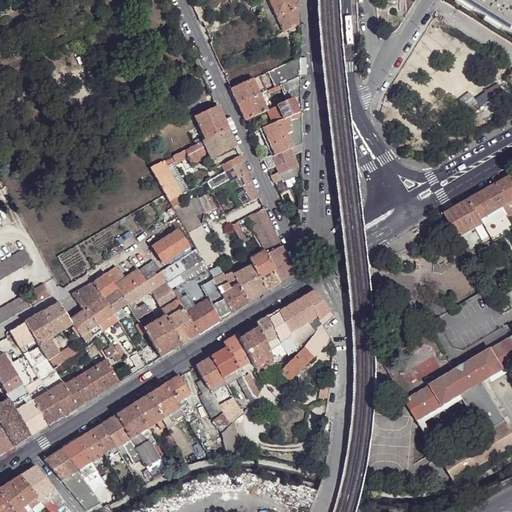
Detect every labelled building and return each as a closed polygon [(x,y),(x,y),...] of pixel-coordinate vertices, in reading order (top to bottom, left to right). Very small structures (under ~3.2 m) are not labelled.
[(268,0),(276,18),(297,9),(293,0),(268,0)] [(452,0),(474,13),(482,0),(452,0)] [(507,34),(511,26),(511,9),(511,7),(511,5),(503,0),(482,0),(474,13),(507,34)] [(194,9),(199,21),(202,20),(206,18),(201,7),(194,9)] [(298,18),(297,9),(276,18),(283,33),(298,26),(298,18)] [(28,57),(31,65),(41,61),(38,53),(28,57)] [(9,65),(12,73),(31,65),(28,57),(9,65)] [(300,74),(300,58),(267,73),(274,87),(278,85),(300,74)] [(9,65),(0,68),(0,73),(2,77),(12,73),(9,65)] [(300,82),(300,74),(278,85),(280,88),(286,102),(292,99),(300,96),(300,82)] [(262,79),(261,76),(253,79),(260,94),(268,90),(262,79)] [(260,94),(253,79),(246,83),(239,85),(230,89),(237,104),(260,94)] [(278,85),(274,87),(268,90),(269,93),(280,88),(278,85)] [(488,95),(478,103),(479,105),(467,114),(464,117),(468,122),(494,102),(505,94),(500,86),(487,94),(488,95)] [(268,111),(260,94),(237,104),(245,121),(268,111)] [(300,107),(300,96),(292,99),(299,113),(293,116),(293,118),(289,121),(291,126),(289,127),(291,133),(287,134),(287,135),(292,148),(302,144),(301,132),(301,115),(300,107)] [(467,114),(479,105),(478,103),(472,96),(460,105),(467,114)] [(286,102),(276,107),(283,121),(288,118),(293,116),(299,113),(292,99),(286,102)] [(196,117),(204,136),(206,139),(227,129),(217,107),(196,117)] [(276,107),(270,110),(276,122),(276,124),(283,121),(276,107)] [(276,123),(260,130),(272,156),(292,148),(287,135),(287,134),(291,133),(289,127),(291,126),(289,121),(288,118),(283,121),(276,124),(276,123)] [(206,139),(202,141),(209,155),(211,159),(235,147),(227,129),(206,139)] [(193,141),(195,145),(202,141),(206,139),(204,136),(193,141)] [(195,145),(185,150),(188,156),(192,164),(209,155),(202,141),(195,145)] [(272,156),(263,159),(268,170),(274,167),(276,173),(278,173),(279,175),(279,174),(282,178),(283,182),(298,177),(297,168),(292,156),(301,152),(302,144),(292,148),(272,156)] [(185,150),(173,156),(176,162),(188,156),(185,150)] [(231,158),(235,167),(243,163),(239,154),(231,158)] [(167,166),(175,162),(176,162),(173,156),(163,161),(167,166)] [(220,164),(223,172),(235,167),(231,158),(219,164),(220,164)] [(157,179),(170,173),(167,166),(163,161),(151,167),(157,179)] [(181,194),(189,190),(175,162),(167,166),(170,173),(181,194)] [(207,180),(211,188),(230,179),(242,205),(259,197),(248,173),(243,163),(235,167),(223,172),(209,180),(207,180)] [(204,172),(209,180),(223,172),(220,164),(204,172)] [(178,195),(181,194),(170,173),(157,179),(165,193),(169,200),(178,195)] [(270,175),(274,182),(282,178),(279,174),(279,175),(278,173),(276,173),(270,175)] [(511,176),(491,188),(503,208),(511,202),(511,176)] [(469,200),(482,220),(503,208),(491,188),(469,200)] [(181,202),(178,195),(169,200),(172,207),(181,202)] [(176,210),(189,232),(202,225),(189,199),(186,201),(187,203),(180,206),(181,207),(176,210)] [(462,236),(483,224),(482,220),(469,200),(444,215),(458,238),(462,236)] [(511,202),(503,208),(508,217),(511,214),(511,202)] [(279,240),(264,208),(247,216),(247,217),(265,251),(266,254),(281,282),(295,274),(279,240)] [(252,251),(236,222),(230,224),(246,254),(252,251)] [(202,225),(189,232),(207,265),(220,258),(202,225)] [(177,230),(152,246),(163,263),(165,262),(166,264),(169,263),(167,261),(188,247),(177,230)] [(471,252),(462,236),(458,238),(468,254),(471,252)] [(171,289),(207,268),(196,248),(160,271),(171,289)] [(0,263),(0,279),(30,262),(23,250),(0,263)] [(266,292),(281,282),(266,254),(265,251),(250,260),(252,264),(266,292)] [(476,269),(478,271),(482,269),(475,258),(471,260),(475,267),(476,269)] [(145,281),(154,275),(152,272),(158,268),(154,262),(139,272),(145,281)] [(248,303),(266,292),(252,264),(233,275),(231,274),(230,273),(224,277),(223,275),(222,274),(213,279),(214,280),(218,288),(227,283),(234,279),(237,284),(248,303)] [(105,301),(119,291),(114,285),(127,276),(118,265),(93,283),(105,301)] [(122,296),(145,281),(139,272),(137,270),(127,276),(114,285),(119,291),(122,296)] [(172,292),(171,289),(160,271),(154,275),(145,281),(151,291),(162,309),(177,300),(172,292)] [(481,277),(488,288),(492,286),(485,275),(481,277)] [(233,314),(233,313),(232,314),(218,288),(214,280),(202,286),(209,299),(220,321),(219,321),(220,322),(233,314)] [(146,294),(151,291),(145,281),(122,296),(127,304),(137,320),(139,319),(151,311),(146,303),(138,308),(133,301),(140,297),(140,298),(146,294)] [(86,309),(97,325),(114,313),(105,301),(93,283),(88,286),(94,295),(89,299),(93,304),(86,309)] [(233,313),(248,303),(237,284),(230,288),(227,283),(218,288),(232,314),(233,313)] [(51,296),(43,284),(22,297),(29,309),(51,296)] [(82,289),(89,299),(94,295),(88,286),(82,289)] [(83,310),(86,309),(93,304),(89,299),(82,289),(72,295),(83,310)] [(177,301),(183,297),(177,289),(172,292),(177,300),(177,301)] [(315,290),(310,293),(321,318),(323,323),(324,324),(331,317),(332,315),(330,311),(315,290)] [(127,304),(122,296),(119,291),(105,301),(114,313),(121,309),(127,304)] [(310,293),(280,312),(279,312),(288,330),(291,336),(295,334),(293,331),(307,323),(316,329),(323,323),(321,318),(310,293)] [(198,334),(219,321),(220,321),(209,299),(195,306),(187,295),(183,297),(177,301),(182,309),(198,334)] [(0,325),(29,309),(22,297),(0,309),(0,325)] [(166,318),(182,309),(177,301),(177,300),(162,309),(165,316),(166,318)] [(55,335),(72,325),(73,324),(70,320),(59,302),(41,313),(55,335)] [(84,342),(102,331),(97,325),(86,309),(83,310),(70,320),(73,324),(72,325),(84,342)] [(125,314),(121,309),(114,313),(118,320),(125,314)] [(181,344),(198,334),(182,309),(166,318),(181,344)] [(279,309),(268,316),(277,337),(288,330),(279,312),(280,312),(279,309)] [(55,335),(41,313),(25,322),(35,339),(38,344),(39,345),(47,359),(54,368),(69,358),(73,355),(80,351),(75,345),(71,345),(59,354),(49,338),(55,335)] [(102,331),(103,332),(118,321),(118,320),(114,313),(97,325),(102,331)] [(175,348),(181,344),(166,318),(165,316),(158,320),(175,348)] [(256,323),(259,327),(266,344),(277,337),(268,316),(256,323)] [(160,357),(175,348),(158,320),(157,321),(144,328),(142,329),(145,333),(160,357)] [(54,368),(47,359),(39,345),(28,352),(24,346),(35,339),(25,322),(10,331),(24,355),(26,357),(40,380),(63,417),(77,408),(64,386),(54,368)] [(140,336),(145,333),(142,329),(139,323),(134,326),(140,336)] [(295,334),(291,336),(292,337),(299,347),(316,329),(307,323),(293,331),(295,334)] [(319,328),(315,334),(325,343),(327,344),(330,338),(322,325),(319,328)] [(259,327),(240,338),(240,339),(252,361),(255,367),(261,364),(265,371),(275,365),(273,362),(269,351),(266,344),(259,327)] [(288,330),(277,337),(279,340),(281,343),(292,337),(291,336),(288,330)] [(223,343),(225,348),(226,348),(238,369),(252,361),(240,339),(240,338),(238,334),(223,343)] [(304,348),(312,357),(321,349),(325,343),(315,334),(304,348)] [(277,337),(266,344),(269,351),(281,343),(279,340),(277,337)] [(288,358),(299,347),(292,337),(281,343),(286,354),(288,358)] [(511,364),(511,337),(490,351),(502,370),(511,364)] [(269,351),(273,362),(286,354),(281,343),(269,351)] [(103,362),(106,360),(97,344),(94,346),(103,362)] [(113,347),(117,352),(120,356),(124,354),(117,344),(113,347)] [(113,355),(117,352),(113,347),(112,345),(104,350),(107,356),(109,358),(113,355)] [(146,366),(158,359),(151,347),(147,346),(137,352),(146,366)] [(225,348),(211,357),(223,378),(238,369),(226,348),(225,348)] [(290,363),(282,371),(290,380),(312,357),(304,348),(302,350),(290,363)] [(432,386),(443,405),(479,384),(483,382),(488,379),(502,370),(490,351),(432,386)] [(4,355),(10,365),(15,362),(9,352),(4,355)] [(117,362),(122,359),(120,356),(117,352),(113,355),(117,362)] [(138,371),(146,366),(137,352),(129,357),(138,371)] [(4,355),(0,357),(0,382),(6,394),(5,394),(31,436),(48,426),(33,402),(24,388),(22,383),(10,365),(4,355)] [(77,408),(99,395),(85,373),(78,363),(73,355),(69,358),(81,375),(64,386),(77,408)] [(211,357),(196,366),(203,379),(209,389),(224,381),(223,378),(211,357)] [(22,383),(24,388),(32,383),(18,360),(15,362),(10,365),(22,383)] [(112,386),(119,382),(106,360),(103,362),(95,367),(85,373),(99,395),(112,386)] [(511,370),(511,364),(502,370),(488,379),(490,383),(511,370)] [(223,378),(224,381),(226,384),(241,374),(238,369),(223,378)] [(249,374),(243,378),(252,394),(253,395),(255,399),(260,394),(257,390),(249,374)] [(179,376),(164,385),(175,402),(188,396),(190,395),(179,376)] [(248,397),(254,402),(255,399),(253,395),(252,394),(243,378),(243,376),(239,379),(248,395),(247,395),(248,397)] [(209,389),(203,379),(196,383),(202,394),(209,390),(209,389)] [(501,402),(490,383),(488,379),(483,382),(494,399),(496,404),(501,402)] [(48,426),(63,417),(40,380),(34,383),(41,396),(33,402),(48,426)] [(483,382),(479,384),(481,389),(489,402),(494,399),(483,382)] [(417,420),(420,425),(424,423),(481,389),(479,384),(443,405),(417,420)] [(164,385),(148,395),(161,418),(178,407),(175,402),(164,385)] [(406,401),(417,420),(443,405),(432,386),(406,401)] [(209,390),(202,394),(199,396),(213,421),(222,413),(209,390)] [(0,423),(14,447),(31,436),(5,394),(2,396),(0,396),(0,423)] [(148,395),(133,404),(147,428),(161,418),(148,395)] [(188,396),(175,402),(178,407),(181,411),(193,404),(188,396)] [(496,404),(501,412),(505,409),(501,402),(496,404)] [(133,404),(117,415),(130,439),(138,434),(147,428),(133,404)] [(178,407),(161,418),(167,429),(179,421),(185,417),(181,411),(178,407)] [(236,407),(223,415),(227,420),(227,422),(238,412),(236,407)] [(501,412),(509,425),(511,422),(511,420),(505,409),(501,412)] [(504,429),(509,426),(509,425),(501,412),(497,415),(504,429)] [(223,415),(222,413),(213,421),(218,427),(227,420),(223,415)] [(117,415),(102,424),(115,446),(116,448),(130,439),(117,415)] [(212,422),(222,436),(229,426),(227,422),(227,420),(218,427),(213,421),(212,422)] [(179,421),(167,429),(170,434),(178,447),(181,453),(184,460),(196,453),(179,421)] [(0,455),(14,447),(0,423),(0,455)] [(420,425),(444,463),(448,461),(445,456),(424,423),(420,425)] [(102,424),(90,432),(104,453),(115,446),(102,424)] [(467,450),(477,467),(511,446),(511,430),(509,426),(504,429),(471,448),(467,450)] [(147,428),(138,434),(149,440),(151,443),(154,441),(147,428)] [(90,432),(77,440),(91,462),(104,453),(90,432)] [(138,434),(130,439),(141,459),(144,465),(159,459),(151,443),(149,440),(138,434)] [(172,437),(170,434),(164,437),(173,450),(178,447),(172,437)] [(130,439),(116,448),(121,454),(126,451),(133,464),(141,459),(130,439)] [(63,449),(78,470),(91,462),(77,440),(63,449)] [(445,456),(448,461),(467,449),(467,450),(471,448),(468,442),(445,456)] [(63,449),(44,461),(61,480),(78,470),(63,449)] [(444,463),(454,480),(477,467),(467,450),(467,449),(448,461),(444,463)] [(175,456),(181,465),(186,462),(184,460),(181,453),(175,456)] [(163,457),(159,459),(165,472),(170,469),(163,457)] [(91,462),(78,470),(84,478),(94,493),(107,485),(105,482),(100,476),(99,473),(96,470),(95,467),(91,462)] [(56,490),(36,466),(22,475),(38,495),(41,499),(56,490)] [(146,479),(151,477),(151,476),(147,469),(142,471),(146,479)] [(61,480),(87,511),(102,504),(94,493),(84,478),(78,470),(61,480)] [(104,473),(100,476),(105,482),(108,480),(104,473)] [(38,495),(22,475),(0,489),(0,493),(14,511),(17,511),(25,506),(38,495)] [(67,503),(56,490),(41,499),(42,500),(44,503),(45,504),(50,511),(51,511),(56,509),(56,510),(67,503)] [(0,511),(14,511),(0,493),(0,511)] [(42,500),(41,499),(38,495),(25,506),(29,510),(37,504),(42,500)]
